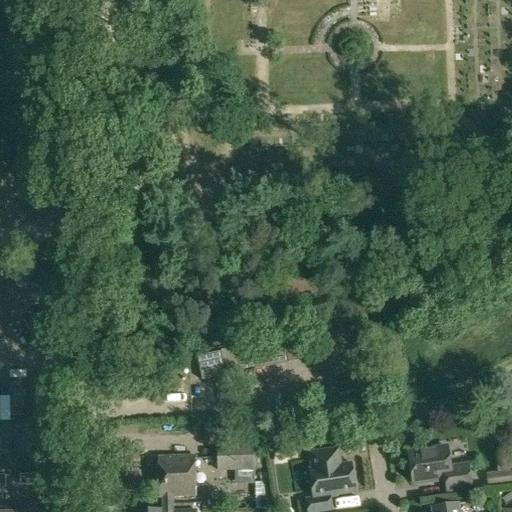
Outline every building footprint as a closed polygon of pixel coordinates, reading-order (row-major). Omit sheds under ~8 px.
[(216,212),(181,184),(168,201),(202,229),(216,212)] [(49,304),(26,304),(27,338),(50,338),(49,304)] [(264,368),(287,363),(282,338),(259,343),(264,368)] [(240,373),(264,368),(259,343),(235,348),(240,373)] [(179,390),(179,378),(158,379),(158,391),(179,390)] [(51,381),(36,382),(36,441),(52,440),(51,381)] [(0,420),(0,439),(12,439),(12,420),(0,420)] [(26,420),(12,420),(12,439),(26,439),(26,420)] [(12,439),(0,439),(0,452),(0,455),(13,455),(13,450),(13,439),(12,439)] [(254,443),(217,444),(217,471),(254,471),(254,453),(254,443)] [(446,493),(471,490),(467,465),(450,467),(447,448),(408,454),(412,484),(444,479),(446,493)] [(307,511),(322,511),(331,511),(329,497),(355,493),(351,463),(341,465),(338,449),(309,453),(311,469),(309,469),(313,499),(306,500),(307,511)] [(162,498),(163,505),(172,505),(172,497),(195,496),(194,456),(158,457),(159,498),(162,498)] [(511,484),(511,470),(486,474),(488,487),(511,484)] [(28,474),(19,474),(19,486),(28,485),(28,474)] [(37,474),(28,474),(28,485),(37,485),(37,474)] [(45,474),(37,474),(37,485),(45,485),(45,474)] [(511,511),(511,500),(502,508),(504,511),(511,511)]
